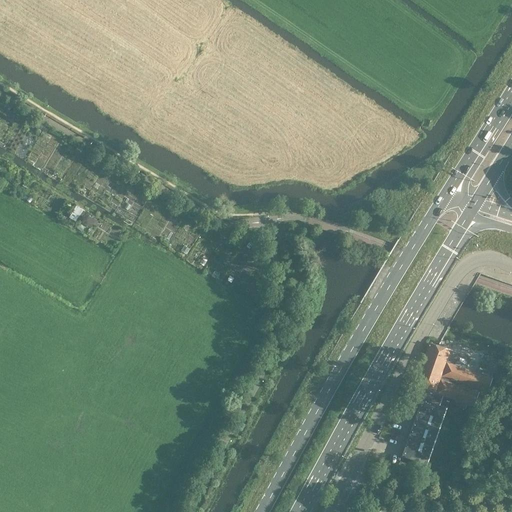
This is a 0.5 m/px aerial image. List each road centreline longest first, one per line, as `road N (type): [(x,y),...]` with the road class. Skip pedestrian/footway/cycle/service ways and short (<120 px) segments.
road 1 (primary): [(446,191),(263,511)]
road 2 (primary): [(296,511),(469,215)]
road 3 (tertiary): [(329,511),(462,267),(485,256),(511,267)]
road 4 (primary): [(511,89),(446,191)]
